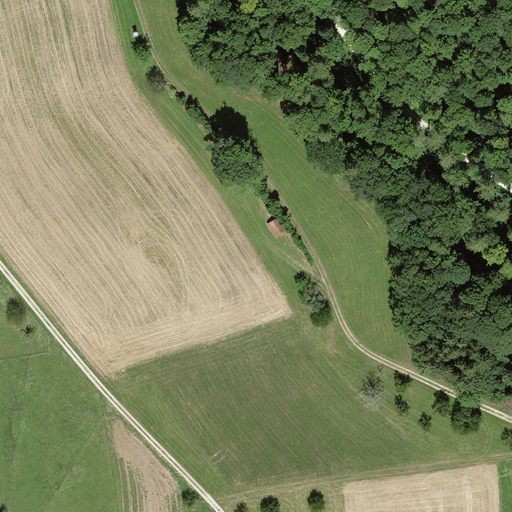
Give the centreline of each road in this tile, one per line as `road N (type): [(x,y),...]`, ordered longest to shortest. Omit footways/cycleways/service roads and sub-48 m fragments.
road 1 (track): [(132,0),(161,69),(249,159),(380,356),(511,420)]
road 2 (track): [(217,511),(56,340),(0,268)]
road 3 (track): [(212,507),(245,495),(511,457)]
road 4 (track): [(511,185),(397,101),(319,0)]
